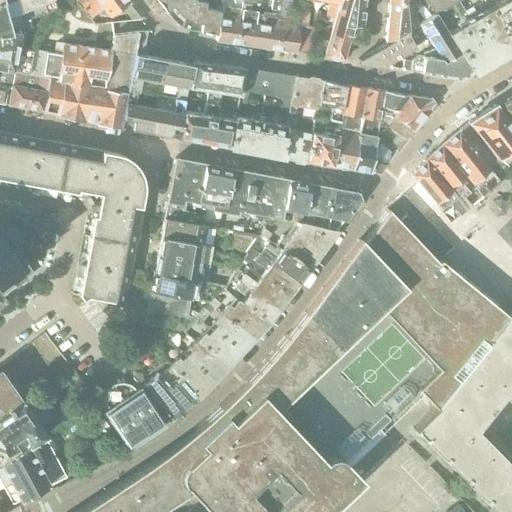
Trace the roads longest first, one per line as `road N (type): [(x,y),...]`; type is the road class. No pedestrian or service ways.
road 1 (residential): [(32,511),(185,428),(267,344),(377,188)]
road 2 (residential): [(0,342),(56,299),(107,362),(120,349),(139,290),(163,150)]
road 3 (residential): [(140,0),(190,47),(468,94)]
road 4 (residential): [(377,188),(163,150)]
road 5 (residential): [(163,150),(0,120)]
road 6 (residential): [(377,188),(468,94)]
